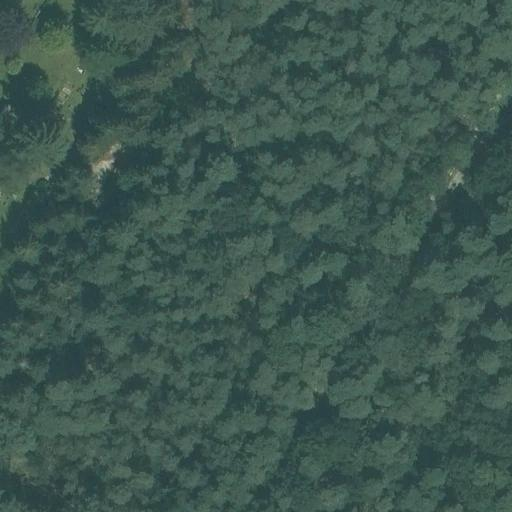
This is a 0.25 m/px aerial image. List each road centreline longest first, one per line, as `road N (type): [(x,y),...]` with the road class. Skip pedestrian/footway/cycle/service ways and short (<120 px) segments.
road 1 (track): [(232,511),(511,87)]
road 2 (track): [(189,0),(242,147),(316,261),(338,350)]
